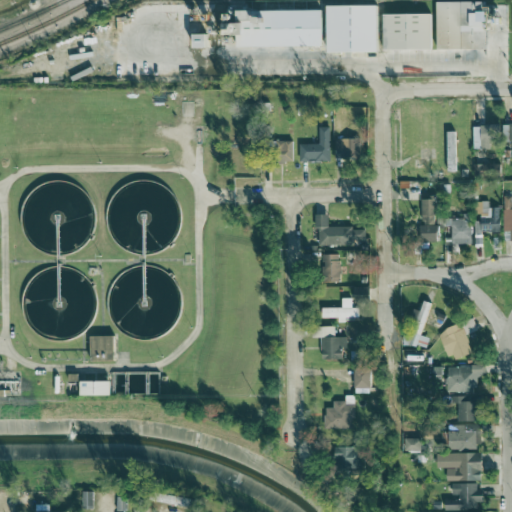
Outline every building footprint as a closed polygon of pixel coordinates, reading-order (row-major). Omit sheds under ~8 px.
[(437,2),(437,49),(485,49),(485,20),(492,20),(492,2),(437,2)] [(378,51),(378,4),(327,5),(328,52),(378,51)] [(321,9),(236,10),(236,22),(225,22),(226,34),(236,34),(236,47),(322,45),(321,9)] [(431,13),(383,14),(383,49),(431,49),(431,13)] [(473,125),(473,148),(490,148),(490,140),(498,140),(498,125),(473,125)] [(330,160),(329,126),(318,127),(319,144),(299,144),(300,161),(330,160)] [(447,172),(456,172),(455,131),(446,131),(447,172)] [(357,138),(335,138),(335,159),(358,159),(357,138)] [(293,141),(280,141),(280,163),(292,163),(293,141)] [(473,164),(473,175),(494,174),(494,164),(473,164)] [(511,208),(511,209),(511,196),(503,196),(502,231),(510,232),(509,241),(511,240),(511,208)] [(436,199),(421,199),(422,225),(420,225),(420,242),(437,242),(436,199)] [(500,232),(499,207),(488,208),(488,201),(474,201),(475,218),(473,218),(474,233),(500,232)] [(318,244),(365,244),(365,227),(328,227),(328,214),(315,214),(315,229),(318,229),(318,244)] [(451,244),(471,244),(470,216),(444,217),(445,226),(451,226),(451,244)] [(340,254),(322,254),(322,281),(339,282),(340,254)] [(431,303),(420,299),(407,343),(425,349),(429,338),(421,335),(431,303)] [(472,351),(465,334),(477,330),(472,319),(438,332),(448,360),(472,351)] [(335,327),(312,327),(312,337),(321,338),(321,359),(342,360),(342,349),(346,349),(346,337),(335,337),(335,327)] [(113,335),(90,336),(90,361),(114,360),(113,335)] [(447,391),(478,391),(477,375),(486,375),(485,365),(447,366),(447,391)] [(371,368),(355,368),(354,388),(371,388),(371,368)] [(110,381),(80,381),(80,395),(110,395),(110,381)] [(324,429),(355,428),(354,395),(345,395),(345,400),(333,401),(333,407),(324,407),(324,429)] [(458,421),(477,421),(477,401),(465,402),(464,396),(451,396),(451,403),(457,403),(458,421)] [(104,432),(194,443),(195,428),(109,417),(108,427),(105,426),(104,432)] [(448,424),(447,450),(480,450),(480,425),(448,424)] [(420,438),(404,438),(404,452),(420,452),(420,438)] [(103,442),(0,445),(0,463),(143,459),(143,444),(103,445),(103,442)] [(359,446),(335,447),(335,469),(360,469),(359,446)] [(447,481),(482,480),(481,453),(436,454),(437,468),(446,468),(447,481)] [(452,484),(452,498),(444,499),(445,509),(483,508),(483,490),(477,491),(476,483),(452,484)] [(93,492),(82,492),(82,509),(93,509),(93,492)] [(192,497),(153,493),(152,503),(191,507),(192,497)]
